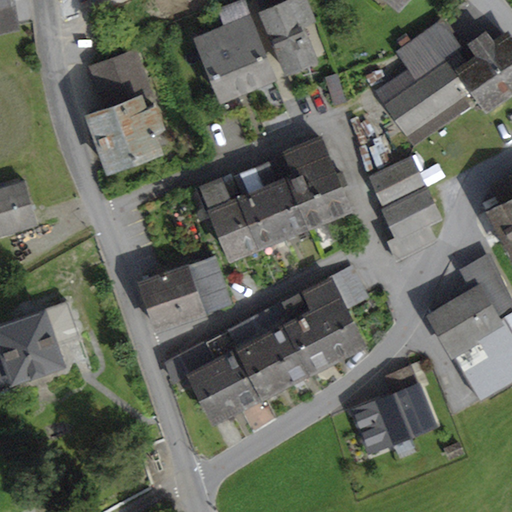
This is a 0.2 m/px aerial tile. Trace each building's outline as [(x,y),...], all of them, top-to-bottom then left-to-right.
[(0,0),(0,28),(16,26),(12,0),(0,0)] [(241,0),(220,9),(234,43),(230,45),(247,87),(273,76),(241,0)] [(262,10),(286,70),(314,59),(300,24),(314,19),(306,0),(260,0),(264,9),(262,10)] [(456,51),(459,48),(442,24),(402,52),(419,77),(456,51)] [(197,37),(221,97),(247,87),(230,45),(226,47),(218,28),(197,37)] [(458,72),(469,88),(470,89),(511,59),(511,44),(508,38),(495,47),(485,34),(472,43),(481,56),(467,66),(458,72)] [(150,95),(134,51),(93,67),(107,107),(89,114),(109,168),(169,146),(154,106),(144,109),(140,99),(150,95)] [(469,105),(461,93),(469,88),(458,72),(467,66),(456,51),(419,77),(388,98),(418,140),(469,105)] [(511,87),(511,59),(470,89),(483,107),(511,87)] [(328,78),(335,103),(345,100),(338,75),(328,78)] [(511,87),(483,107),(487,112),(511,94),(511,87)] [(287,150),(296,174),(288,177),(308,225),(349,208),(340,185),(336,176),(320,137),(287,150)] [(374,174),(387,203),(426,186),(413,156),(374,174)] [(256,168),(283,235),(308,225),(288,177),(284,179),(276,160),(256,168)] [(239,197),(259,245),(283,235),(256,168),(236,176),(244,195),(239,197)] [(342,173),(336,176),(340,185),(346,183),(342,173)] [(202,186),(231,256),(259,245),(239,197),(231,200),(229,195),(238,191),(231,175),(202,186)] [(511,175),(496,184),(505,201),(490,209),(511,249),(511,175)] [(0,188),(0,234),(36,224),(24,182),(0,188)] [(396,259),(436,241),(428,224),(441,219),(428,188),(387,206),(400,236),(388,241),(396,259)] [(508,298),(510,297),(485,254),(460,269),(468,282),(457,288),(462,296),(478,287),(471,275),(488,264),(508,298)] [(229,302),(213,257),(141,282),(157,327),(229,302)] [(430,314),(481,400),(511,382),(511,331),(509,326),(504,318),(498,321),(495,315),(491,308),(508,298),(488,264),(471,275),(478,287),(462,296),(430,314)] [(352,269),(331,280),(330,278),(303,291),(337,357),(363,343),(345,307),(366,296),(352,269)] [(277,304),(311,370),(337,357),(303,291),(277,304)] [(12,382),(63,364),(56,344),(80,336),(67,301),(0,324),(0,345),(5,360),(0,361),(0,382),(11,378),(12,382)] [(254,316),(287,382),(311,370),(277,304),(254,316)] [(230,328),(264,394),(287,382),(254,316),(230,328)] [(206,341),(239,406),(264,394),(230,328),(206,341)] [(190,372),(214,420),(239,406),(206,341),(168,361),(174,380),(190,372)] [(417,387),(425,384),(417,365),(409,368),(417,387)] [(354,407),(371,448),(431,423),(417,387),(409,368),(394,374),(401,392),(381,400),(380,397),(354,407)] [(447,448),(451,457),(462,452),(459,443),(447,448)]
